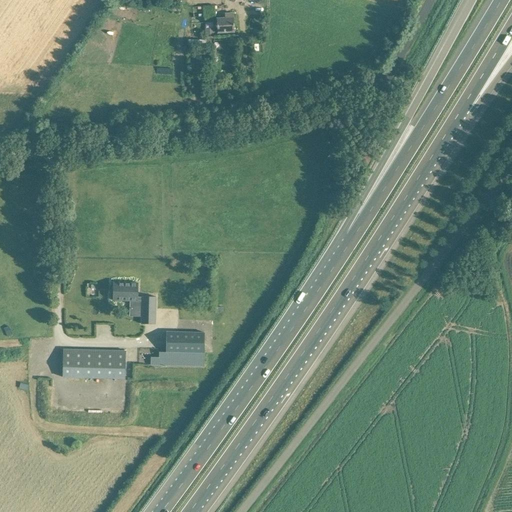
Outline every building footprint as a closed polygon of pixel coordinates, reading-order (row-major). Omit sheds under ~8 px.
[(203,20),(210,19),(211,34),(234,33),(233,14),(225,14),(225,19),(215,19),(214,6),(203,6),(203,20)] [(113,282),(113,304),(142,305),(141,326),(144,326),(155,326),(156,320),(156,297),(142,297),(138,297),(138,283),(113,282)] [(111,329),(94,329),(93,342),(111,343),(111,329)] [(151,357),(150,365),(165,365),(203,366),(204,333),(178,332),(166,332),(166,349),(166,352),(165,352),(159,352),(159,357),(151,357)] [(43,353),(42,343),(28,344),(29,354),(43,353)] [(125,351),(63,350),(62,377),(125,378),(125,351)]
